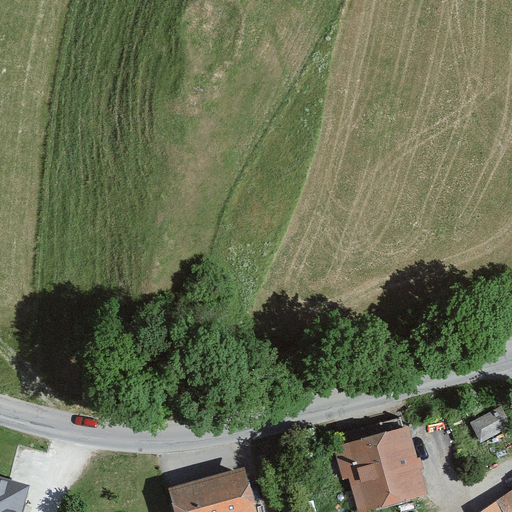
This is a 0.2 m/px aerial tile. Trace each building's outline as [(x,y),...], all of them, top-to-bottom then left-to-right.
[(483,438),(511,423),(502,403),(473,418),(483,438)] [(361,508),(420,494),(406,432),(347,446),(361,508)] [(172,511),(253,511),(244,480),(170,502),(172,511)] [(0,492),(0,511),(14,511),(19,499),(0,492)] [(511,511),(511,494),(501,501),(507,511),(511,511)]
